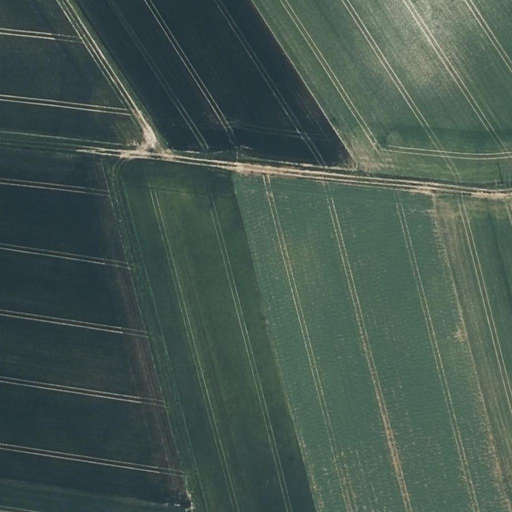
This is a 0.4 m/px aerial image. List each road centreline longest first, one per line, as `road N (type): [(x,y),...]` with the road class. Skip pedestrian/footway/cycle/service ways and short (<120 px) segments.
road 1 (track): [(511,192),(0,137)]
road 2 (track): [(203,511),(109,150)]
road 3 (track): [(159,154),(61,0)]
